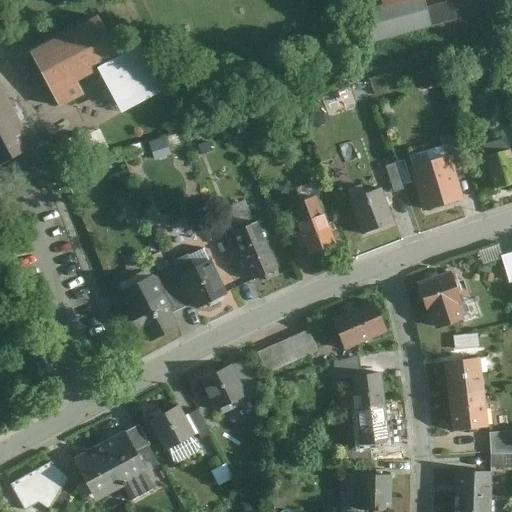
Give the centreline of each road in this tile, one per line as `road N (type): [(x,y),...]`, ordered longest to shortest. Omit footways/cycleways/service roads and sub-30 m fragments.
road 1 (residential): [(0,455),(230,331),(388,265)]
road 2 (residential): [(388,265),(416,390),(421,511)]
road 3 (residential): [(388,265),(511,222)]
